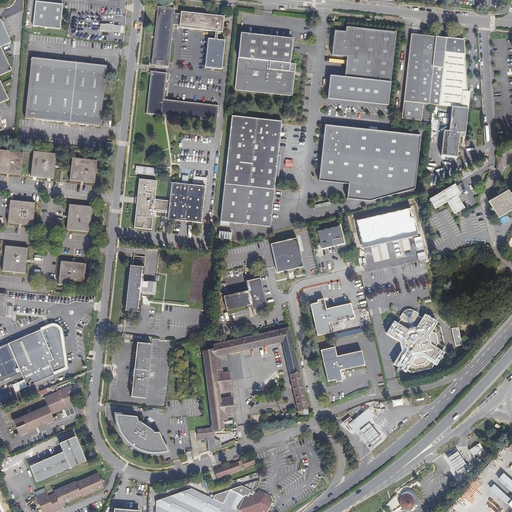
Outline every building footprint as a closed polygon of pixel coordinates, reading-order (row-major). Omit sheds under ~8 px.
[(38,1),(36,1),(34,26),(61,29),(63,9),(64,4),(61,4),(61,5),(55,4),(55,3),(52,3),(52,4),(47,4),(47,2),(44,2),(44,3),(38,3),(38,1)] [(175,8),(157,6),(151,64),(169,66),(173,25),(179,26),(179,28),(214,31),(213,39),(207,38),(204,67),(221,69),(222,57),(223,39),(216,39),(217,31),(221,32),(223,15),(181,11),(180,13),(174,13),(175,8)] [(0,20),(0,19),(0,130),(3,129),(0,121),(0,103),(9,99),(0,80),(0,75),(12,70),(1,47),(11,42),(0,20)] [(106,26),(101,25),(100,32),(105,32),(105,33),(113,34),(113,33),(121,34),(121,27),(115,26),(115,25),(106,24),(106,26)] [(396,34),(346,29),(346,33),(335,33),(332,57),(347,58),(345,78),(331,76),(328,99),(388,106),(396,34)] [(294,41),(242,36),(235,91),(293,97),(296,65),(291,65),(294,41)] [(423,50),(424,37),(411,36),(409,59),(416,60),(417,50),(423,50)] [(464,41),(424,37),(423,50),(417,50),(416,60),(409,59),(405,102),(452,107),(450,132),(444,131),(441,156),(457,157),(460,133),(465,134),(470,93),(467,93),(464,41)] [(107,66),(31,58),(25,118),(100,126),(107,66)] [(167,74),(151,72),(147,114),(165,116),(217,122),(218,106),(165,100),(167,74)] [(419,121),(421,104),(404,103),(403,119),(419,121)] [(282,118),(233,113),(221,218),(271,223),(276,175),(278,152),(282,118)] [(421,137),(325,126),(319,182),(349,185),(347,200),(370,202),(415,190),(421,137)] [(23,151),(0,148),(0,172),(6,173),(6,176),(9,176),(9,173),(20,175),(23,151)] [(57,153),(34,150),(31,176),(55,178),(56,167),(59,167),(60,164),(56,164),(57,153)] [(98,160),(73,157),(70,180),(81,182),(81,185),(84,185),(84,182),(96,183),(98,160)] [(156,168),(136,166),(135,174),(156,176),(157,168),(156,168)] [(206,186),(207,178),(194,176),(193,184),(206,186)] [(156,182),(138,180),(136,200),(133,228),(151,230),(153,212),(167,213),(167,220),(201,224),(205,187),(171,183),(169,201),(168,201),(154,200),(156,182)] [(457,184),(454,185),(460,195),(463,193),(462,192),(464,191),(460,184),(458,185),(457,184)] [(454,185),(429,199),(435,209),(447,202),(454,214),(463,208),(457,197),(460,195),(454,185)] [(511,193),(511,194),(508,191),(489,202),(498,218),(511,209),(511,193)] [(36,201),(11,198),(8,222),(19,223),(19,226),(22,227),(22,224),(33,225),(36,201)] [(92,205),(68,203),(67,214),(64,214),(64,217),(67,217),(66,228),(89,231),(92,205)] [(341,226),(318,231),(321,249),(344,244),(341,226)] [(219,237),(231,240),(233,232),(220,230),(219,237)] [(298,239),(272,246),(279,274),(291,271),(304,267),(298,239)] [(29,246),(5,244),(2,269),(26,272),(27,260),(30,261),(30,258),(27,258),(29,246)] [(146,256),(133,255),(132,264),(130,264),(125,309),(140,310),(142,293),(149,294),(156,294),(157,281),(144,279),(146,256)] [(72,261),(61,259),(58,282),(83,286),(86,262),(75,261),(75,258),(72,257),(72,261)] [(261,278),(247,281),(249,291),(225,296),(228,309),(252,304),(254,314),(261,313),(261,310),(268,309),(261,278)] [(318,303),(310,304),(317,335),(331,332),(329,323),(354,318),(351,304),(326,310),(324,299),(317,300),(318,303)] [(412,372),(430,368),(433,364),(435,366),(436,364),(437,364),(443,357),(442,356),(443,354),(441,352),(444,348),(440,328),(435,325),(437,323),(434,321),(434,320),(428,315),(427,316),(425,315),(422,319),(418,315),(418,314),(414,311),(412,314),(411,313),(407,313),(406,315),(403,313),(400,317),(402,319),(399,323),(396,321),(394,323),(393,322),(388,330),(389,331),(387,333),(399,341),(403,350),(394,363),(396,365),(396,366),(403,371),(404,369),(406,371),(407,369),(412,372)] [(56,325),(54,324),(50,324),(39,328),(40,330),(30,334),(24,337),(0,347),(0,381),(20,372),(27,387),(55,375),(57,374),(68,370),(61,329),(59,327),(56,325)] [(222,370),(221,360),(227,358),(226,355),(282,342),(289,374),(290,374),(297,408),(298,412),(298,416),(309,414),(289,327),(212,344),(213,348),(202,351),(212,428),(197,430),(198,439),(207,438),(213,437),(213,431),(224,429),(223,421),(228,420),(227,415),(222,415),(220,398),(220,393),(217,373),(223,372),(223,370),(222,370)] [(456,346),(463,344),(458,327),(451,328),(456,346)] [(151,341),(137,340),(132,393),(146,395),(151,341)] [(334,347),(321,350),(328,381),(335,379),(336,382),(342,380),(340,370),(365,364),(361,351),(337,356),(334,347)] [(229,372),(223,372),(217,373),(220,393),(232,391),(229,372)] [(71,384),(45,395),(49,402),(49,404),(14,419),(19,432),(54,416),(52,412),(73,402),(70,394),(75,392),(71,384)] [(232,397),(220,398),(222,415),(227,415),(234,414),(232,397)] [(13,418),(14,419),(49,404),(49,402),(13,418)] [(375,415),(369,408),(350,424),(356,431),(375,415)] [(136,414),(116,412),(116,414),(115,415),(115,419),(117,424),(119,429),(121,429),(122,431),(121,432),(124,436),(127,440),(131,443),(132,442),(134,444),(134,446),(141,449),(148,451),(149,450),(151,450),(153,452),(160,452),(168,450),(167,448),(169,447),(160,430),(156,430),(154,429),(155,428),(150,425),(144,421),(139,418),(138,418),(136,414)] [(55,418),(54,416),(19,432),(20,433),(55,418)] [(382,438),(369,423),(360,430),(374,446),(382,438)] [(85,461),(74,436),(59,443),(63,452),(29,467),(36,483),(85,461)] [(213,438),(213,437),(207,438),(208,451),(221,447),(219,441),(213,438)] [(478,446),(470,452),(473,457),(482,451),(478,446)] [(457,453),(447,460),(458,477),(469,470),(457,453)] [(255,464),(252,456),(214,470),(217,478),(241,469),(239,465),(243,464),(244,468),(255,464)] [(104,487),(97,473),(77,482),(76,481),(54,491),(55,493),(49,495),(47,491),(36,496),(42,511),(53,511),(62,508),(61,507),(65,506),(64,503),(82,496),(82,497),(104,487)] [(511,480),(503,473),(497,479),(511,491),(511,480)] [(254,491),(259,480),(215,496),(213,499),(191,488),(156,501),(155,511),(263,511),(264,511),(265,511),(272,501),(270,496),(259,490),(256,493),(254,491)] [(511,499),(493,484),(490,488),(507,504),(507,503),(511,499)] [(400,495),(401,496),(399,499),(398,502),(399,504),(400,507),(403,509),(405,510),(408,509),(411,508),(413,506),(414,504),(414,502),(414,500),(412,498),(415,495),(413,493),(408,491),(400,495)]
